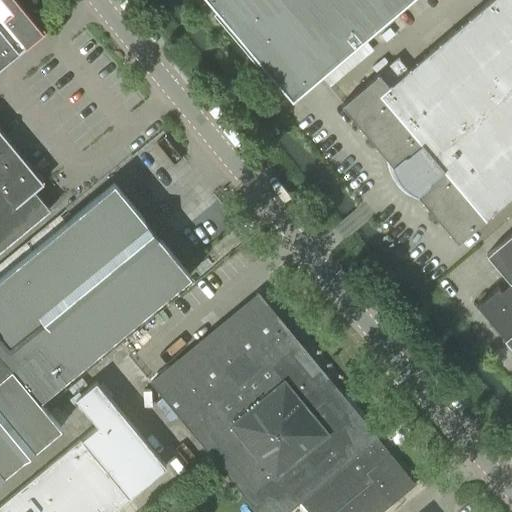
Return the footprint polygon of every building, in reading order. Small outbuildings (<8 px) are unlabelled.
[(0,133),(0,64),(40,31),(15,0),(0,0),(0,248),(48,209),(32,189),(40,182),(0,133)] [(274,80),(290,99),(406,0),(206,0),(215,10),(213,12),(272,82),(274,80)] [(415,194),(456,242),(511,194),(511,0),(487,0),(406,69),(395,57),(339,105),(390,164),(393,174),(399,182),(406,189),(415,194)] [(0,386),(30,362),(58,396),(75,381),(68,374),(189,275),(112,183),(65,221),(60,214),(0,263),(0,386)] [(511,230),(485,254),(508,282),(511,286),(511,230)] [(511,286),(508,282),(499,289),(496,286),(475,304),(511,348),(511,347),(511,286)] [(375,435),(256,293),(150,382),(259,511),(283,511),(298,500),(375,435)] [(30,362),(0,386),(0,473),(59,426),(43,408),(58,396),(30,362)] [(0,502),(0,511),(107,511),(164,466),(94,381),(74,398),(97,424),(0,502)] [(380,511),(415,483),(375,435),(298,500),(307,511),(380,511)]
